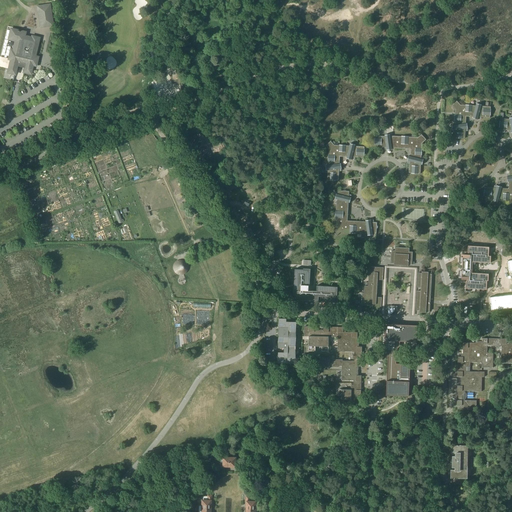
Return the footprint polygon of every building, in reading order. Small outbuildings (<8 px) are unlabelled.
[(43,26),(51,25),(50,22),(53,22),(50,5),(40,6),(43,26)] [(17,30),(13,29),(13,30),(11,30),(9,38),(11,38),(11,39),(17,41),(17,42),(15,42),(13,50),(15,50),(14,52),(12,52),(11,59),(8,72),(15,73),(17,66),(25,67),(24,71),(31,73),(33,64),(35,65),(36,63),(37,59),(37,57),(35,57),(38,45),(39,41),(39,40),(32,38),(31,40),(24,38),(25,32),(19,31),(17,30)] [(465,105),(460,105),(457,101),(451,105),(455,109),(455,115),(454,115),(454,121),(454,125),(452,125),(452,131),(454,130),(453,137),(456,138),(462,138),(465,138),(465,129),(468,129),(467,123),(466,123),(466,116),(473,117),(472,118),(478,119),(478,117),(490,118),(490,115),(491,109),(490,109),(490,106),(481,106),(482,105),(476,103),(476,106),(472,105),(465,105)] [(511,117),(509,118),(509,119),(500,118),(500,121),(499,121),(499,127),(499,130),(511,131),(511,133),(511,132),(511,117)] [(426,139),(421,134),(418,137),(408,137),(408,136),(401,136),(392,136),(390,136),(390,134),(385,135),(385,136),(378,136),(378,138),(375,138),(374,145),(378,145),(377,147),(386,148),(387,150),(392,149),(392,148),(410,149),(410,156),(409,155),(407,161),(409,161),(409,173),(411,173),(418,174),(418,173),(420,174),(421,164),(422,165),(423,159),(421,159),(421,155),(422,155),(422,148),(422,143),(426,139)] [(339,145),(334,145),(331,141),(325,146),(329,149),(328,155),(328,161),(328,165),(325,165),(326,171),(327,171),(327,180),(329,180),(336,181),(336,180),(338,180),(339,169),(341,169),(341,163),(339,163),(340,157),(346,157),(346,158),(352,160),(352,157),(364,158),(364,155),(364,149),(364,146),(355,146),(355,145),(350,143),(349,145),(339,145)] [(511,164),(510,164),(509,176),(507,176),(507,182),(509,182),(508,188),(502,188),(502,187),(496,185),(496,188),(484,187),(484,189),(484,196),(484,198),(493,199),(493,200),(498,202),(499,199),(502,199),(502,200),(509,200),(511,200),(511,164)] [(184,189),(185,189),(188,186),(184,180),(179,183),(184,189)] [(196,206),(200,203),(188,186),(185,189),(196,206)] [(346,191),(346,190),(344,190),(343,190),(342,191),(338,190),(338,191),(337,194),(336,193),(335,199),(337,199),(337,201),(336,201),(336,210),(335,210),(335,217),(335,226),(331,230),(336,236),(340,232),(349,233),(356,234),(356,233),(365,234),(366,233),(367,233),(367,235),(373,235),(373,233),(376,234),(376,229),(377,228),(377,227),(377,226),(377,225),(377,222),(371,222),(371,220),(365,220),(366,222),(347,220),(348,202),(350,203),(351,197),(349,197),(349,191),(346,191)] [(241,207),(252,213),(255,207),(245,201),(241,207)] [(119,223),(122,222),(118,210),(114,211),(119,223)] [(273,228),(280,218),(275,214),(267,223),(273,228)] [(240,225),(251,230),(254,224),(244,218),(240,225)] [(276,245),(287,240),(284,234),(273,238),(276,245)] [(456,255),(455,280),(460,280),(460,282),(459,282),(459,289),(480,290),(480,281),(481,282),(482,274),(465,274),(466,263),(484,264),(484,257),(482,256),(482,247),(461,246),(461,253),(461,254),(461,255),(456,255)] [(409,251),(409,248),(395,247),(395,251),(391,250),(390,263),(394,263),(394,265),(401,265),(401,264),(404,264),(404,266),(408,266),(408,264),(412,264),(413,252),(409,251)] [(511,272),(511,294),(490,297),(491,310),(511,307),(511,259),(508,260),(509,271),(511,271),(511,272)] [(178,273),(179,274),(180,274),(181,274),(182,274),(182,273),(183,273),(184,273),(184,272),(185,272),(185,271),(186,271),(186,270),(186,269),(187,269),(187,268),(187,267),(187,266),(186,266),(186,265),(186,264),(185,264),(185,263),(184,262),(183,262),(182,262),(182,261),(182,262),(182,263),(180,263),(179,263),(179,262),(178,262),(177,262),(176,263),(175,264),(175,265),(174,265),(174,266),(174,267),(174,268),(174,269),(175,270),(175,271),(176,272),(177,273),(178,273)] [(383,280),(383,267),(369,266),(368,286),(364,286),(364,293),(362,292),(361,305),(372,306),(372,309),(381,310),(382,297),(376,297),(377,280),(383,280)] [(312,291),(314,269),(306,268),(306,270),(298,269),(296,295),(303,296),(303,301),(322,302),(322,297),(324,297),(324,302),(341,303),(342,296),(340,295),(341,287),(320,286),(319,291),(312,291)] [(428,274),(428,272),(422,271),(422,273),(418,273),(417,287),(421,287),(420,291),(417,290),(416,310),(419,310),(419,312),(426,312),(426,311),(430,311),(432,274),(428,274)] [(295,363),(296,321),(286,321),(286,318),(279,318),(279,347),(283,347),(283,352),(279,352),(279,363),(295,363)] [(316,331),(315,331),(314,331),(314,326),(304,326),(304,336),(309,336),(308,350),(315,350),(315,346),(322,346),(322,351),(328,351),(329,337),(338,337),(338,351),(354,351),(354,353),(353,354),(353,355),(353,358),(354,359),(354,360),(342,360),(342,359),(332,359),(332,366),(338,367),(338,365),(342,365),(342,380),(353,380),(353,384),(351,384),(351,389),(339,389),(339,394),(341,394),(341,399),(357,399),(357,398),(357,397),(356,396),(356,395),(361,395),(361,375),(357,375),(357,373),(358,373),(358,372),(358,368),(357,368),(357,366),(362,366),(362,346),(357,346),(357,344),(358,344),(358,343),(358,341),(357,341),(357,332),(343,331),(343,327),(324,326),(323,331),(322,331),(321,330),(317,330),(316,331)] [(389,345),(386,396),(409,397),(411,365),(396,364),(397,362),(397,361),(397,360),(398,358),(399,358),(399,357),(399,356),(399,355),(398,353),(398,352),(398,351),(398,350),(398,349),(399,347),(400,347),(400,346),(400,345),(401,342),(407,342),(407,341),(408,341),(409,341),(409,336),(408,336),(408,329),(397,328),(390,328),(390,331),(390,334),(390,335),(388,334),(388,338),(388,340),(389,340),(389,345)] [(466,392),(465,391),(482,391),(482,377),(484,377),(484,372),(465,371),(465,367),(470,367),(470,362),(482,363),(481,367),(493,367),(493,353),(487,352),(488,346),(496,346),(496,347),(498,347),(499,347),(499,346),(501,346),(501,363),(511,363),(511,340),(510,341),(509,341),(509,342),(509,343),(507,343),(507,338),(482,338),(482,343),(480,343),(480,342),(479,341),(477,341),(477,343),(463,342),(463,357),(458,357),(457,376),(462,376),(462,378),(461,379),(461,380),(461,383),(462,384),(462,386),(457,385),(457,405),(462,405),(461,407),(461,408),(460,408),(460,410),(476,410),(477,400),(465,400),(465,399),(466,398),(466,397),(466,396),(467,395),(467,394),(466,394),(466,393),(466,392)] [(471,457),(472,448),(468,448),(468,445),(450,445),(450,449),(452,450),(452,452),(456,452),(456,456),(453,455),(453,459),(451,459),(451,462),(453,462),(452,466),(455,466),(455,470),(451,470),(451,477),(467,477),(467,475),(471,475),(471,466),(476,466),(476,457),(471,457)] [(230,466),(230,458),(224,457),(224,463),(220,463),(220,467),(227,467),(227,466),(230,466)] [(230,458),(230,466),(233,466),(233,467),(239,467),(239,463),(235,463),(236,458),(230,458)] [(211,503),(212,496),(208,496),(208,501),(202,501),(202,511),(210,511),(210,503),(211,503)] [(255,511),(255,507),(255,502),(250,502),(250,496),(246,496),(246,504),(247,504),(247,511),(255,511)]
